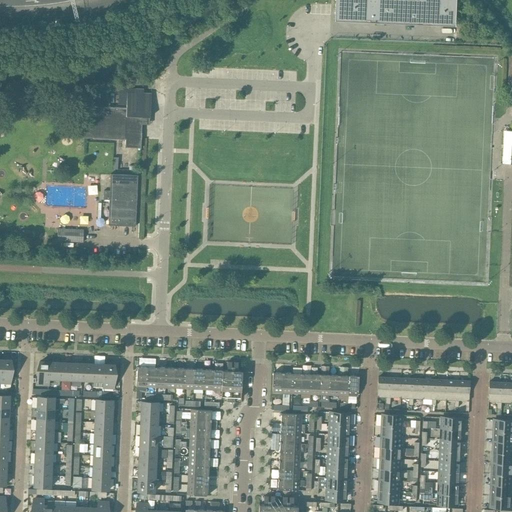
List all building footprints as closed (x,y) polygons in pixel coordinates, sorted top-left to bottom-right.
[(335,0),(335,15),(335,21),(342,21),(447,26),(447,25),(455,26),(455,20),(456,0),(335,0)] [(141,132),(142,124),(143,116),(150,117),(151,93),(144,93),(144,89),(136,88),(119,88),(118,105),(127,105),(126,107),(110,107),(110,97),(108,97),(108,88),(89,88),(89,97),(80,97),(79,121),(78,137),(125,139),(125,147),(141,148),(141,139),(142,139),(142,133),(141,132)] [(108,225),(135,226),(137,191),(138,175),(110,174),(109,191),(103,191),(103,200),(109,200),(108,225)] [(82,243),(83,230),(58,229),(58,241),(82,243)] [(11,360),(1,360),(0,382),(10,383),(11,369),(12,369),(13,369),(11,360)] [(39,384),(48,385),(49,362),(40,361),(37,370),(38,370),(39,370),(39,384)] [(233,362),(230,362),(225,361),(225,362),(227,362),(227,370),(222,370),(221,389),(221,397),(228,397),(228,401),(231,402),(233,362)] [(60,362),(49,362),(48,385),(49,378),(60,379),(60,362)] [(60,379),(71,379),(71,363),(60,362),(60,379)] [(240,362),(238,362),(233,362),(231,402),(235,402),(235,398),(241,398),(242,371),(238,370),(238,363),(240,363),(240,362)] [(71,379),(82,380),(82,363),(71,363),(71,379)] [(82,380),(93,380),(94,364),(82,363),(82,380)] [(105,364),(94,364),(93,380),(103,381),(103,387),(104,387),(105,364)] [(114,365),(105,364),(104,387),(113,388),(114,373),(115,373),(115,374),(116,373),(114,365)] [(136,393),(137,393),(145,394),(146,394),(146,391),(146,386),(147,366),(142,366),(137,366),(137,386),(136,390),(136,393)] [(147,366),(146,386),(156,386),(157,367),(147,366)] [(157,367),(156,386),(165,386),(166,367),(161,367),(157,367)] [(175,368),(166,367),(165,386),(174,387),(175,368)] [(174,387),(184,387),(185,368),(175,368),(174,387)] [(194,368),(185,368),(184,387),(193,388),(194,368)] [(203,369),(194,368),(193,388),(203,388),(203,369)] [(213,369),(203,369),(203,388),(212,388),(213,369)] [(217,369),(213,369),(212,388),(221,389),(222,370),(217,369)] [(273,372),(272,391),(272,397),(282,397),(282,392),(283,372),(273,372)] [(292,373),(283,372),(282,392),(291,392),(292,373)] [(302,373),(292,373),(291,392),(301,392),(302,373)] [(311,374),(302,373),(301,392),(301,398),(310,398),(310,393),(311,374)] [(321,374),(311,374),(310,393),(320,393),(321,374)] [(321,374),(320,393),(321,393),(321,399),(328,399),(328,394),(329,394),(330,375),(321,374)] [(339,375),(330,375),(329,394),(339,394),(339,375)] [(339,394),(338,399),(343,400),(343,403),(340,403),(340,408),(347,408),(347,403),(348,397),(349,375),(344,375),(339,375),(339,394)] [(349,375),(348,397),(358,397),(359,376),(354,376),(349,375)] [(388,397),(389,377),(378,377),(377,397),(386,397),(386,401),(390,401),(390,397),(388,397)] [(400,398),(400,378),(389,377),(388,397),(390,397),(400,398)] [(411,398),(412,378),(400,378),(400,398),(409,398),(409,402),(413,402),(413,398),(411,398)] [(422,399),(423,379),(418,378),(412,378),(411,398),(413,398),(422,399)] [(434,399),(435,379),(430,379),(423,379),(422,399),(432,399),(431,403),(436,403),(436,399),(434,399)] [(445,400),(446,380),(435,379),(434,399),(436,399),(445,400)] [(456,400),(457,380),(446,380),(445,400),(446,400),(454,400),(454,404),(458,404),(459,400),(456,400)] [(470,381),(457,380),(456,400),(459,400),(469,401),(470,381)] [(499,402),(500,382),(489,381),(488,402),(497,402),(497,405),(501,406),(501,402),(499,402)] [(510,403),(511,382),(509,382),(500,382),(499,402),(501,402),(510,403)] [(0,406),(9,407),(9,395),(0,394),(0,406)] [(38,397),(38,408),(54,409),(54,397),(38,397)] [(112,411),(113,400),(96,399),(96,411),(112,411)] [(142,401),(141,413),(158,413),(158,402),(142,401)] [(0,406),(0,417),(8,418),(9,407),(0,406)] [(38,408),(37,419),(53,420),(54,409),(38,408)] [(211,420),(211,410),(187,409),(192,409),(192,419),(211,420)] [(96,411),(95,422),(112,423),(112,411),(96,411)] [(329,423),(349,424),(349,413),(330,412),(329,423)] [(141,413),(141,424),(157,425),(158,413),(141,413)] [(305,414),(281,413),(281,423),(300,424),(301,414),(305,415),(305,414)] [(382,425),(401,426),(401,415),(382,414),(382,425)] [(0,417),(0,428),(8,429),(8,418),(0,417)] [(461,418),(441,417),(441,428),(460,429),(461,418)] [(37,419),(37,430),(53,431),(53,420),(37,419)] [(211,420),(192,419),(191,429),(210,429),(211,420)] [(493,431),(511,431),(511,420),(494,419),(493,429),(493,431)] [(95,422),(95,433),(111,434),(112,423),(95,422)] [(300,424),(281,423),(280,432),(300,433),(300,424)] [(349,424),(329,423),(329,434),(348,435),(349,424)] [(141,424),(140,435),(157,436),(157,425),(141,424)] [(401,426),(382,425),(381,436),(400,437),(401,426)] [(440,439),(460,440),(460,429),(441,428),(440,439)] [(191,438),(210,439),(210,429),(191,429),(186,429),(186,437),(191,437),(191,438)] [(37,430),(36,441),(52,442),(53,431),(37,430)] [(493,442),(511,442),(511,431),(493,431),(493,442)] [(300,433),(280,432),(280,442),(299,443),(300,433)] [(111,445),(111,434),(95,433),(94,444),(111,445)] [(348,435),(329,434),(328,445),(348,445),(348,435)] [(140,435),(140,446),(156,447),(157,436),(140,435)] [(400,437),(381,436),(381,447),(400,448),(400,437)] [(191,447),(210,448),(210,439),(191,438),(191,447)] [(440,450),(459,451),(460,440),(440,439),(440,450)] [(52,453),(52,442),(36,441),(36,452),(52,453)] [(299,443),(280,442),(280,451),(299,452),(299,443)] [(492,453),(511,453),(511,444),(511,442),(493,442),(492,450),(492,453)] [(94,444),(94,455),(110,456),(111,445),(94,444)] [(348,445),(328,445),(328,455),(347,456),(348,445)] [(140,446),(139,457),(156,458),(156,447),(140,446)] [(190,457),(209,458),(210,448),(191,447),(190,457)] [(400,448),(381,447),(380,458),(399,459),(400,448)] [(439,461),(459,462),(459,451),(440,450),(439,461)] [(299,452),(280,451),(279,461),(298,461),(299,452)] [(36,452),(35,464),(51,464),(52,453),(36,452)] [(492,463),(511,464),(511,453),(492,453),(492,463)] [(94,455),(93,466),(110,467),(110,456),(94,455)] [(347,456),(328,455),(327,466),(347,467),(347,456)] [(179,461),(179,466),(190,466),(209,467),(209,458),(190,457),(182,456),(182,461),(179,461)] [(139,457),(139,468),(155,469),(156,458),(139,457)] [(399,459),(380,458),(380,469),(399,470),(399,459)] [(298,461),(279,461),(279,470),(298,471),(298,461)] [(439,472),(458,473),(459,462),(439,461),(439,472)] [(491,474),(511,475),(511,464),(492,463),(491,474)] [(35,464),(35,475),(51,475),(51,464),(35,464)] [(93,466),(93,477),(109,478),(110,467),(93,466)] [(190,466),(189,476),(208,476),(209,467),(190,466)] [(347,467),(327,466),(327,477),(346,478),(347,467)] [(155,480),(155,469),(139,468),(138,479),(155,480)] [(399,470),(380,469),(379,480),(398,480),(399,470)] [(298,471),(279,470),(278,479),(298,480),(298,471)] [(162,481),(166,481),(171,481),(171,472),(167,472),(166,474),(162,474),(162,481)] [(438,483),(458,484),(458,473),(439,472),(438,483)] [(491,485),(510,486),(511,475),(491,474),(491,485)] [(35,475),(34,486),(50,487),(51,475),(35,475)] [(189,485),(208,486),(208,476),(189,476),(189,485)] [(109,490),(109,478),(93,477),(92,489),(109,490)] [(346,478),(327,477),(326,488),(346,489),(346,478)] [(138,479),(138,491),(154,492),(155,480),(138,479)] [(278,479),(278,489),(302,490),(297,490),(298,480),(278,479)] [(398,480),(379,480),(379,490),(398,491),(398,480)] [(438,493),(457,494),(457,492),(458,484),(438,483),(438,493)] [(208,486),(189,485),(188,494),(183,494),(183,495),(208,496),(208,486)] [(490,496),(510,497),(510,486),(491,485),(490,494),(490,496)] [(346,489),(326,488),(326,499),(345,500),(346,489)] [(398,491),(379,490),(378,502),(397,503),(398,491)] [(437,505),(457,505),(457,496),(457,494),(438,493),(437,505)] [(268,496),(262,496),(264,496),(264,504),(259,504),(258,511),(268,511),(269,501),(268,501),(268,496)] [(277,497),(271,496),(270,496),(270,501),(269,501),(268,511),(278,511),(279,505),(274,505),(275,497),(277,497)] [(510,497),(490,496),(490,507),(509,508),(510,497)] [(287,497),(285,497),(281,497),(283,497),(283,505),(279,505),(278,511),(287,511),(288,502),(287,502),(287,497)] [(293,497),(290,497),(289,497),(289,502),(288,502),(287,511),(297,511),(298,506),(293,506),(293,503),(298,503),(298,498),(293,498),(293,497)] [(42,511),(43,499),(33,498),(32,511),(42,511)] [(42,511),(53,511),(54,506),(43,505),(43,499),(42,511)] [(54,506),(53,511),(64,511),(65,506),(65,501),(54,501),(54,506)] [(86,511),(98,511),(99,501),(98,501),(98,508),(87,507),(86,511)] [(99,501),(98,511),(107,511),(108,502),(99,501)] [(146,511),(147,504),(137,503),(136,511),(146,511)]
